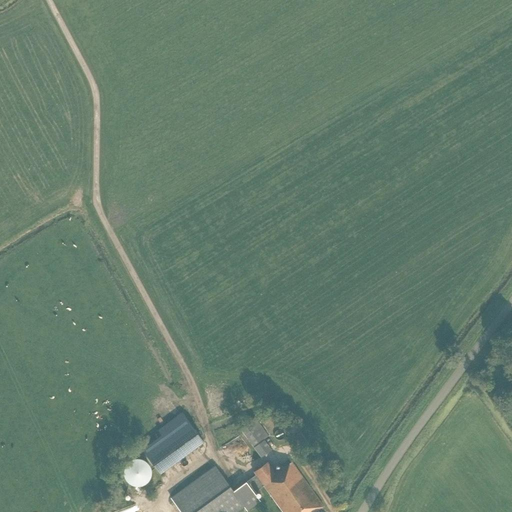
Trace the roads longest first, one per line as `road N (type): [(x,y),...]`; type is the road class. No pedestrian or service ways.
road 1 (track): [(212,453),(189,381),(98,211),(96,101),(49,0)]
road 2 (unclassified): [(367,511),(511,306)]
